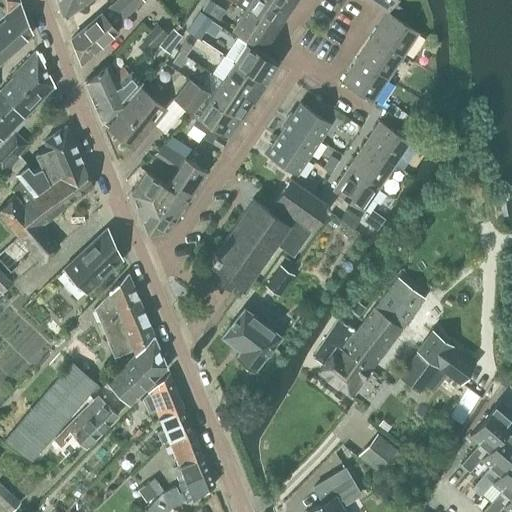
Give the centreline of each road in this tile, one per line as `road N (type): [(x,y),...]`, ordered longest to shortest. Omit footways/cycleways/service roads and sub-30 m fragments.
road 1 (residential): [(151,274),(44,0)]
road 2 (residential): [(162,257),(296,55)]
road 3 (residential): [(245,511),(182,351)]
road 4 (residential): [(162,257),(216,301),(182,351)]
